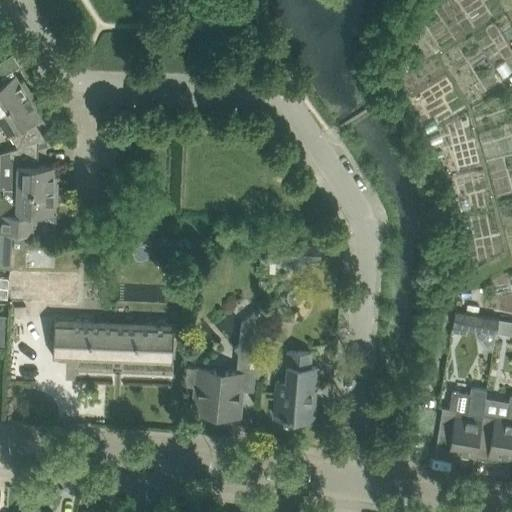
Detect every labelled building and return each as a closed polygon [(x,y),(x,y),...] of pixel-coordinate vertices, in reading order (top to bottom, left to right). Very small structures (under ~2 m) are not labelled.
[(0,110),(31,91),(24,79),(21,81),(16,73),(9,77),(0,63),(0,110)] [(0,128),(5,125),(18,147),(39,142),(47,140),(36,122),(43,118),(36,105),(39,103),(31,91),(0,110),(0,128)] [(4,178),(3,187),(6,187),(17,187),(18,187),(58,189),(58,175),(55,175),(55,165),(38,165),(38,160),(39,142),(18,147),(10,149),(10,159),(11,159),(10,178),(4,178)] [(3,194),(0,196),(0,231),(8,231),(16,232),(26,232),(36,232),(36,219),(43,219),(46,217),(49,219),(53,220),(53,212),(54,203),(57,203),(57,189),(17,187),(6,187),(3,187),(3,188),(3,194)] [(0,232),(0,239),(0,253),(11,254),(13,232),(0,232)] [(14,234),(14,247),(24,248),(25,235),(14,234)] [(272,257),(320,259),(321,243),(273,242),(272,257)] [(10,277),(9,302),(78,303),(78,292),(78,278),(10,277)] [(467,305),(466,314),(478,316),(479,307),(467,305)] [(217,369),(199,367),(188,366),(186,385),(197,386),(194,409),(212,411),(216,416),(221,412),(239,414),(243,377),(259,379),(265,309),(257,308),(242,320),(240,342),(234,347),(238,352),(237,367),(232,371),(226,370),(222,365),(217,369)] [(474,330),(475,328),(476,316),(454,313),(451,332),(465,334),(466,329),(474,330)] [(497,320),(476,316),(475,328),(495,331),(497,320)] [(53,356),(173,361),(174,323),(54,318),(53,356)] [(495,331),(495,333),(511,335),(511,322),(497,320),(495,331)] [(283,418),(299,420),(299,418),(313,419),(317,366),(310,365),(311,352),(290,350),(287,381),(278,380),(275,416),(284,416),(283,418)] [(443,405),(436,446),(449,448),(449,452),(475,457),(486,389),(472,387),(471,392),(452,389),(449,406),(443,405)] [(488,455),(511,458),(511,393),(507,416),(483,412),(487,389),(486,389),(475,457),(476,457),(477,449),(489,451),(488,455)] [(417,444),(419,430),(408,428),(405,442),(406,442),(417,444)]
